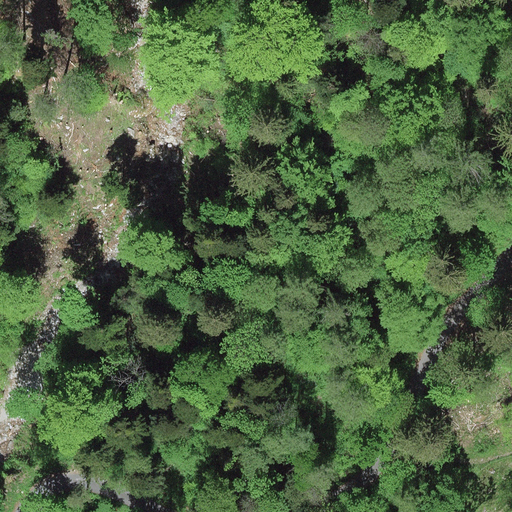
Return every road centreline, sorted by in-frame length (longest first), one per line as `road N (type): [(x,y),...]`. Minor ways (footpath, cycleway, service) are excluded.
road 1 (unclassified): [(305,511),(362,484),(385,456),(449,322),(511,259)]
road 2 (unclassified): [(25,511),(43,491),(83,481),(163,511)]
